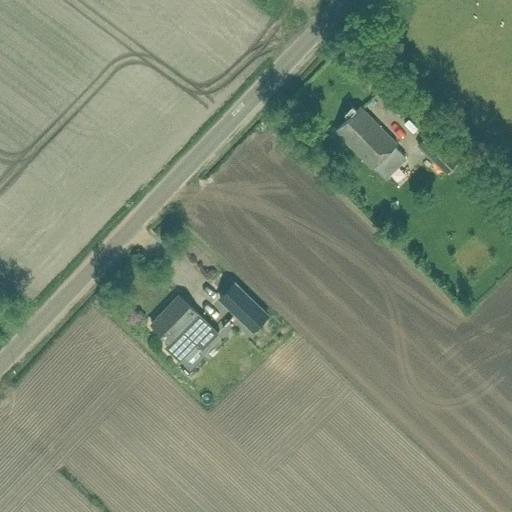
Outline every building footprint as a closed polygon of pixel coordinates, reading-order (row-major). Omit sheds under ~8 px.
[(349,80),(354,95),(375,87),(369,71),(358,75),(350,50),(328,57),(338,84),(349,80)] [(405,157),(393,145),(396,143),(361,107),(336,132),(371,167),(374,165),(385,177),(398,191),(418,170),(405,157)] [(430,133),(418,145),(445,172),(457,160),(430,133)] [(235,285),(221,300),(253,330),(267,315),(235,285)] [(217,331),(178,294),(151,323),(169,341),(165,345),(179,359),(196,341),(202,346),(217,331)] [(306,385),(315,394),(326,383),(317,374),(306,385)]
